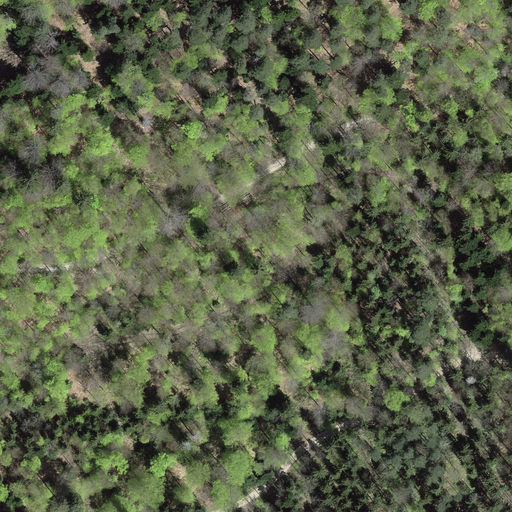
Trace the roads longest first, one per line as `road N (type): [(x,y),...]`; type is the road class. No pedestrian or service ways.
road 1 (track): [(0,266),(56,266),(116,250),(346,126),(511,72)]
road 2 (track): [(219,511),(242,503),(321,436),(379,412),(442,369),(468,357),(511,360)]
road 3 (track): [(231,192),(154,186),(0,151)]
